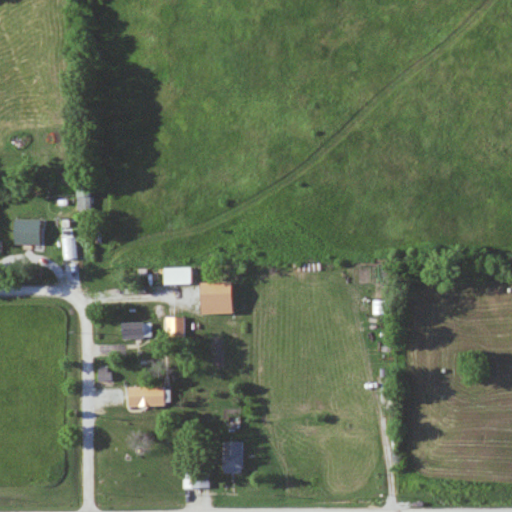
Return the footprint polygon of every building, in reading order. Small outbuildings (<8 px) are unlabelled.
[(73,186),(75,210),(90,209),(89,184),(73,186)] [(61,259),(77,258),(76,227),(60,228),(61,259)] [(191,268),(159,268),(159,284),(191,284),(191,268)] [(162,338),(184,338),(184,317),(162,317),(162,338)] [(150,339),(150,322),(117,322),(117,339),(150,339)] [(123,406),(161,406),(161,386),(123,386),(123,406)] [(241,468),(241,440),(224,440),(224,468),(241,468)] [(194,487),(194,470),(181,470),(181,487),(194,487)]
